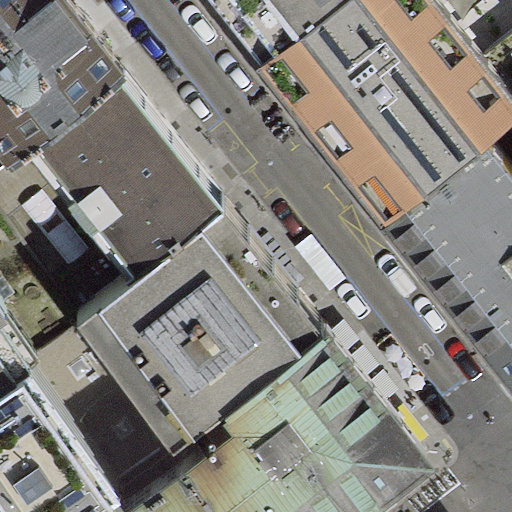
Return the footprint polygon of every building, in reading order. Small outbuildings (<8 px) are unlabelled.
[(124,64),(73,0),(0,0),(0,127),(18,150),(31,140),(124,64)] [(225,0),(263,48),(322,0),(225,0)] [(447,0),(322,0),(263,48),(388,206),(485,127),(503,113),(511,105),(511,82),(487,50),(463,20),(447,0)] [(511,0),(486,0),(463,20),(487,50),(511,30),(511,0)] [(511,30),(487,50),(511,82),(511,30)] [(225,192),(124,64),(31,140),(130,266),(225,192)] [(511,105),(503,113),(511,123),(511,105)] [(511,159),(485,127),(388,206),(511,361),(511,159)] [(130,266),(31,140),(18,150),(0,165),(0,199),(80,306),(130,266)] [(130,266),(80,306),(85,313),(176,435),(228,396),(328,321),(225,192),(130,266)] [(80,306),(0,199),(0,290),(38,345),(85,313),(80,306)] [(38,345),(0,290),(0,371),(26,353),(38,345)] [(26,353),(115,480),(176,435),(85,313),(38,345),(26,353)] [(343,511),(428,447),(328,321),(228,396),(241,411),(189,454),(230,511),(343,511)] [(0,511),(68,511),(115,480),(26,353),(0,371),(0,511)] [(230,511),(189,454),(128,497),(115,480),(68,511),(230,511)]
